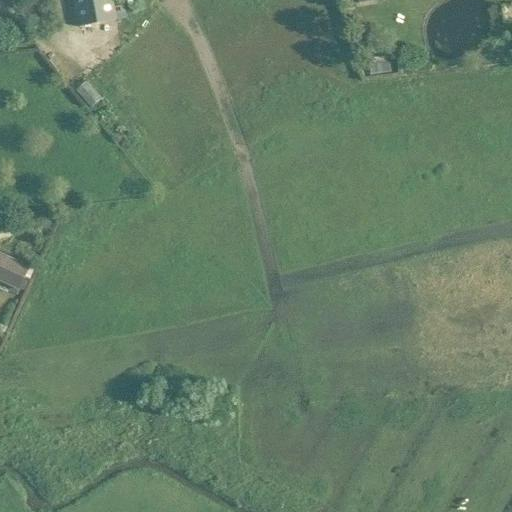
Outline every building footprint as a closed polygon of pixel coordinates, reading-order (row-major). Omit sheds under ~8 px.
[(74,0),(79,26),(117,19),(113,0),(74,0)] [(373,45),(383,33),(373,25),(363,37),(373,45)] [(388,56),(369,58),(371,74),(390,71),(388,56)] [(73,79),(65,86),(81,103),(89,96),(73,79)] [(29,265),(0,252),(0,277),(20,286),(29,265)]
